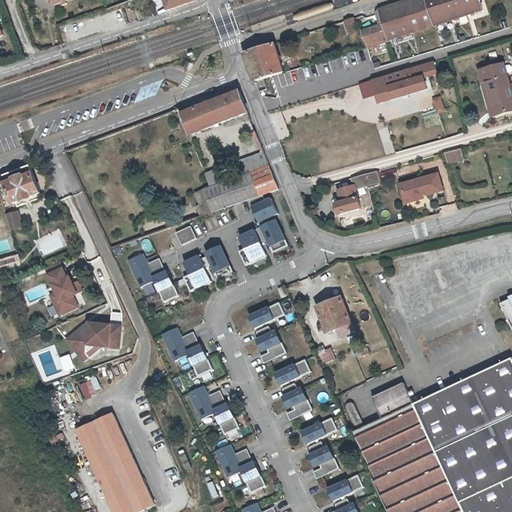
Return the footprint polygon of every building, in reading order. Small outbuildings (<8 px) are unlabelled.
[(156,13),(151,0),(141,0),(122,7),(127,22),(156,13)] [(151,0),(156,13),(156,15),(197,1),(196,0),(151,0)] [(389,23),(384,25),(365,31),(370,45),(484,8),(481,0),(410,0),(384,8),(389,23)] [(292,16),(294,20),(301,19),(327,11),(333,7),(332,3),(324,4),(298,12),(292,16)] [(389,23),(384,8),(379,10),(384,25),(389,23)] [(0,41),(8,38),(1,17),(0,17),(0,41)] [(350,32),(357,30),(354,18),(347,20),(350,32)] [(255,83),(284,74),(275,45),(246,54),(255,83)] [(436,60),(411,67),(414,78),(425,75),(439,71),(436,60)] [(481,73),(485,87),(491,86),(501,117),(511,113),(511,84),(506,65),(481,73)] [(414,78),(411,67),(360,82),(364,98),(378,94),(380,102),(429,88),(425,75),(414,78)] [(191,111),(189,105),(179,109),(190,136),(249,114),(240,91),(191,111)] [(419,97),(419,110),(433,109),(432,96),(419,97)] [(446,110),(442,97),(434,100),(438,113),(446,110)] [(450,165),(466,161),(462,149),(446,153),(450,165)] [(197,194),(205,217),(212,214),(244,203),(279,190),(266,156),(208,176),(212,188),(197,194)] [(31,164),(0,175),(0,181),(1,183),(2,184),(6,182),(14,203),(42,192),(31,164)] [(366,183),(379,180),(376,170),(354,176),(356,186),(366,183)] [(420,180),(419,178),(402,182),(407,202),(425,197),(423,191),(428,190),(428,194),(443,189),(439,173),(424,176),(424,178),(420,180)] [(340,189),(343,201),(338,203),(340,214),(362,208),(356,185),(340,189)] [(263,197),(251,202),(260,224),(278,216),(271,199),(265,202),(263,197)] [(19,212),(7,215),(10,230),(23,226),(19,212)] [(276,221),(261,229),(273,254),(288,247),(276,221)] [(193,226),(171,236),(176,249),(198,238),(193,226)] [(255,231),(239,238),(244,250),(239,253),(246,268),(267,258),(255,231)] [(221,247),(205,255),(218,280),(233,273),(221,247)] [(0,265),(19,260),(17,254),(0,259),(0,265)] [(144,255),(128,262),(140,288),(153,282),(158,293),(160,293),(164,303),(179,297),(174,286),(174,287),(167,272),(166,272),(160,259),(149,264),(144,255)] [(199,256),(183,264),(188,276),(183,278),(190,293),(211,283),(199,256)] [(59,259),(45,266),(48,273),(63,266),(59,259)] [(77,291),(69,275),(67,276),(63,266),(48,273),(56,291),(60,299),(54,301),(60,313),(78,305),(73,293),(77,291)] [(153,285),(145,288),(148,296),(156,293),(153,285)] [(60,299),(56,291),(51,294),(54,301),(60,299)] [(319,308),(328,331),(339,326),(344,337),(356,333),(342,299),(319,308)] [(511,300),(503,305),(511,324),(511,300)] [(279,305),(249,317),(254,331),(276,322),(274,319),(284,315),(279,305)] [(89,326),(90,321),(88,321),(67,338),(84,359),(102,344),(96,344),(85,353),(73,339),(89,326)] [(102,344),(119,346),(122,325),(90,321),(89,326),(73,339),(85,353),(96,344),(102,344)] [(179,328),(162,335),(174,362),(188,356),(193,367),(194,366),(199,377),(214,370),(209,360),(208,360),(202,345),(200,346),(194,333),(183,338),(179,328)] [(275,333),(257,342),(263,355),(268,352),(269,354),(261,358),(264,364),(285,354),(275,333)] [(338,358),(332,345),(319,352),(325,365),(338,358)] [(511,359),(454,385),(415,404),(406,383),(371,398),(381,420),(353,432),(374,477),(371,478),(386,511),(442,511),(511,478),(511,359)] [(305,362),(274,375),(279,387),(310,374),(305,362)] [(86,399),(104,391),(98,377),(80,385),(86,399)] [(205,387),(189,394),(201,420),(215,414),(219,425),(221,425),(226,435),(240,429),(236,418),(235,419),(228,404),(227,404),(221,391),(210,396),(205,387)] [(302,391),(284,400),(290,412),(295,410),(296,411),(288,415),(291,422),(312,412),(302,391)] [(136,511),(154,504),(115,415),(77,431),(112,511),(136,511)] [(333,420),(302,432),(307,444),(338,432),(333,420)] [(232,446),(216,453),(228,479),(241,473),(246,484),(248,484),(252,494),(267,488),(263,477),(262,477),(255,463),(254,463),(248,450),(237,455),(232,446)] [(329,448),(310,457),(316,470),(322,467),(322,469),(315,473),(318,479),(339,469),(329,448)] [(359,477),(328,490),(333,502),(364,489),(359,477)] [(511,511),(511,478),(442,511),(511,511)]
